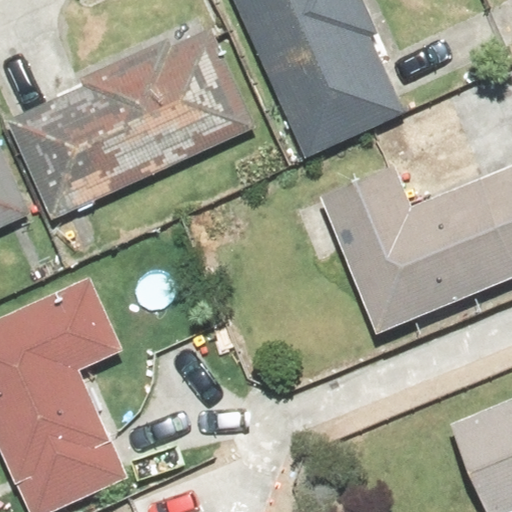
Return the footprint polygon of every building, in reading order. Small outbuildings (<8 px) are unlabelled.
[(247,0),(314,154),(416,110),(384,35),(394,31),(380,0),(247,0)] [(19,119),(63,216),(270,122),(226,25),(185,43),(181,34),(91,74),(96,84),(19,119)] [(0,227),(42,208),(0,117),(0,227)] [(409,161),(335,191),(392,333),(511,284),(511,166),(425,202),(409,161)] [(106,274),(0,320),(0,413),(44,511),(57,511),(143,474),(94,367),(139,347),(106,274)] [(511,511),(511,401),(468,419),(506,511),(511,511)]
